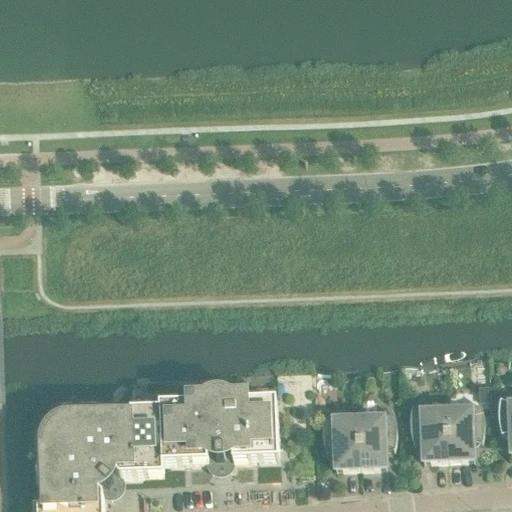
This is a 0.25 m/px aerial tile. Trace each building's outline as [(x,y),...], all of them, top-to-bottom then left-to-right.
[(280,466),(278,406),(249,407),(249,402),(228,403),(229,409),(210,410),(209,404),(189,404),(189,409),(160,410),(161,415),(163,470),(164,470),(217,468),(218,470),(219,471),(221,471),(223,471),(224,470),(231,476),(232,475),(234,471),(235,468),(280,466)] [(511,460),(511,408),(502,406),(502,405),(501,405),(499,413),(499,420),(499,428),(500,436),(502,443),(504,443),(503,441),(511,439),(511,460)] [(483,418),(481,411),(480,411),(481,412),(467,416),(447,417),(449,468),(475,466),(474,445),(482,447),(482,448),(483,448),(484,441),(485,433),(485,426),(483,418)] [(449,468),(447,417),(428,418),(414,415),(414,414),(413,413),(412,421),(411,428),(411,436),(412,444),(415,451),(416,451),(415,450),(423,447),(424,469),(449,468)] [(161,415),(131,416),(132,422),(103,424),(103,430),(88,431),(88,424),(70,425),(63,426),(56,429),(50,434),(46,440),(43,447),(43,455),(43,472),(50,472),(51,487),(44,487),(44,511),(105,511),(105,502),(107,503),(112,504),(112,495),(114,494),(115,493),(115,491),(115,489),(114,488),(120,482),(121,483),(149,482),(149,475),(164,475),(164,470),(163,470),(161,415)] [(396,426),(394,419),(393,419),(393,420),(379,424),(360,425),(362,476),(387,475),(386,453),(394,455),(394,456),(395,456),(397,449),(397,441),(397,434),(396,426)] [(362,476),(360,425),(340,426),(326,423),(327,422),(325,421),(324,429),(323,437),(324,444),(325,452),(327,459),(328,459),(328,458),(336,455),(336,477),(362,476)]
